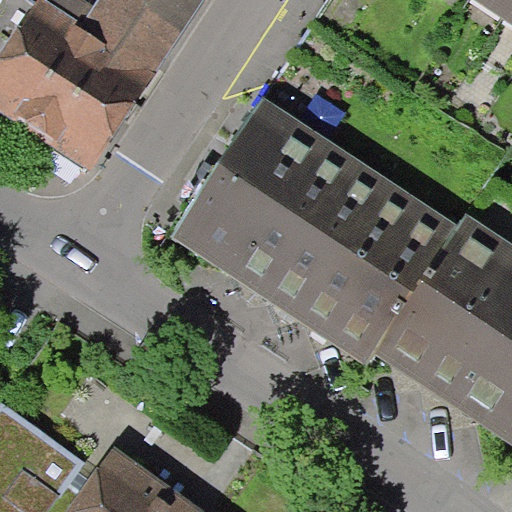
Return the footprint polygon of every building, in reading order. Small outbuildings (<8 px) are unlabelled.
[(119,0),(96,38),(52,11),(0,91),(0,123),(101,188),(220,0),(119,0)] [(511,0),(454,0),(511,36),(511,0)] [(511,249),(265,95),(178,233),(227,263),(511,440),(511,249)] [(0,511),(50,511),(83,467),(1,408),(0,409),(0,511)] [(196,511),(121,459),(83,511),(196,511)]
